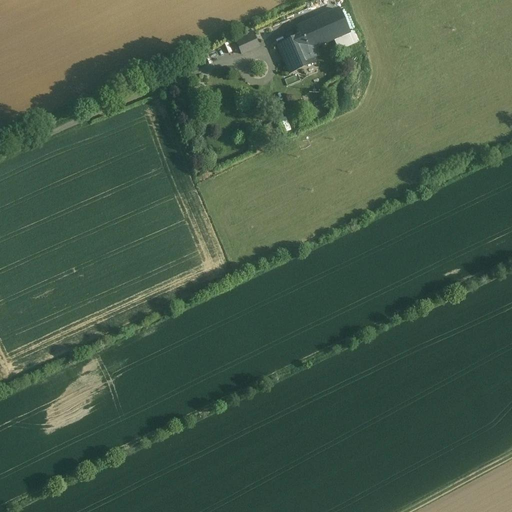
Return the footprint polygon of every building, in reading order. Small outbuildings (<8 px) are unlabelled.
[(301,36),(307,34),(313,49),(349,33),(338,10),(297,28),(301,36)] [(301,36),(278,46),(290,73),(314,63),(312,59),(317,57),(313,49),(307,34),(301,36)] [(252,35),(236,42),(242,55),(258,48),(252,35)] [(279,118),(286,132),(295,127),(287,113),(279,118)] [(275,124),(261,130),(265,140),(279,135),(275,124)]
